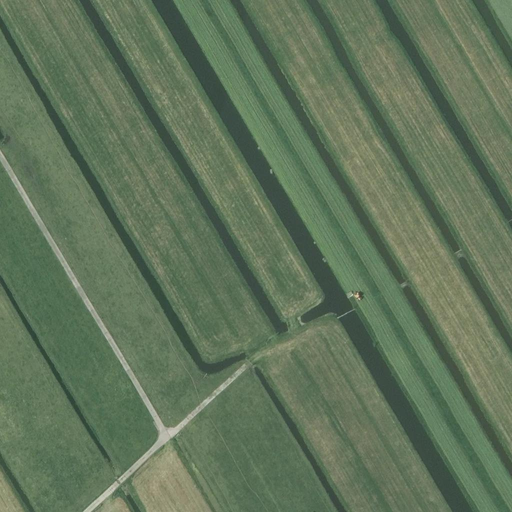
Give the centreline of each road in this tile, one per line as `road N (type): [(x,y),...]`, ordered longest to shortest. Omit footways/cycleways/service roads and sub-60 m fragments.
road 1 (track): [(0,152),(167,429)]
road 2 (track): [(249,361),(85,511)]
